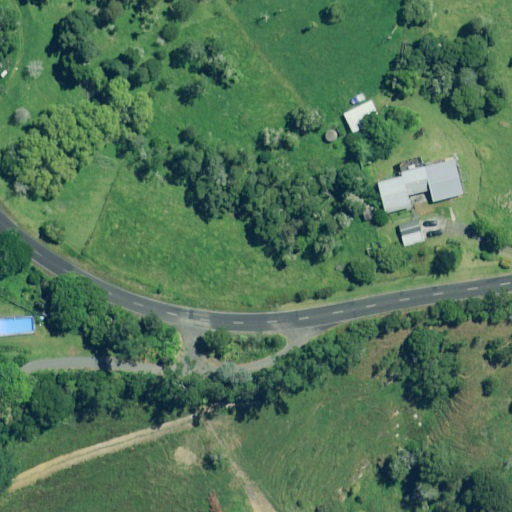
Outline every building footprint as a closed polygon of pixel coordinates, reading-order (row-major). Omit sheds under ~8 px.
[(369,99),(339,114),(350,136),(380,121),(369,99)] [(333,129),(320,137),(325,145),(338,138),(333,129)] [(377,182),(380,196),(378,196),(382,214),(389,213),(410,208),(407,196),(426,192),(429,204),(459,197),(464,196),(461,185),(457,186),(452,165),(451,160),(401,171),(402,177),(377,182)] [(373,220),(372,204),(360,205),(362,221),(373,220)] [(422,242),(424,242),(420,231),(419,231),(415,219),(395,224),(403,248),(422,242)]
